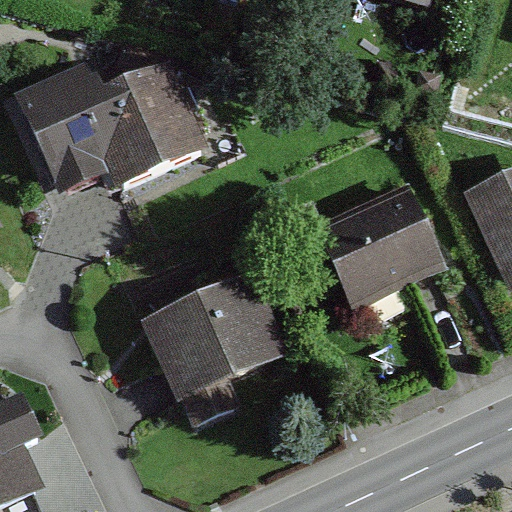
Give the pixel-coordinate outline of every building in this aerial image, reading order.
[(414,0),(383,0),(412,8),(414,0)] [(75,76),(4,107),(40,192),(82,174),(91,197),(187,157),(154,80),(89,108),(75,76)] [(511,186),(458,210),(497,300),(511,293),(511,186)] [(400,196),(305,238),(340,315),(434,272),(400,196)] [(238,284),(133,331),(169,412),(274,365),(238,284)] [(0,444),(0,511),(27,511),(29,511),(0,444)]
